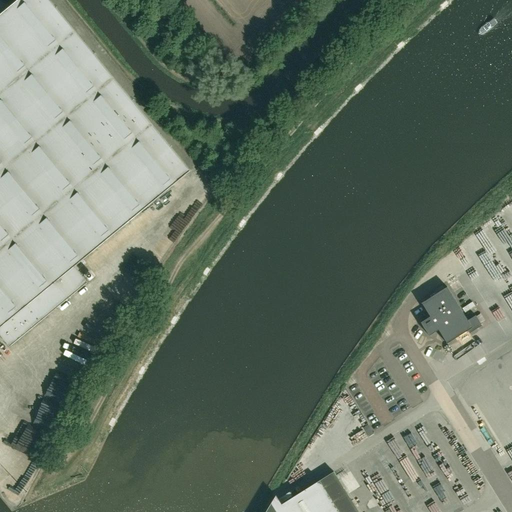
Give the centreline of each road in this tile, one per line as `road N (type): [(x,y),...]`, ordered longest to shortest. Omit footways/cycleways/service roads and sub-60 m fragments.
road 1 (track): [(418,0),(322,95),(238,195),(42,487)]
road 2 (unclassified): [(511,507),(402,335),(399,324),(415,296)]
